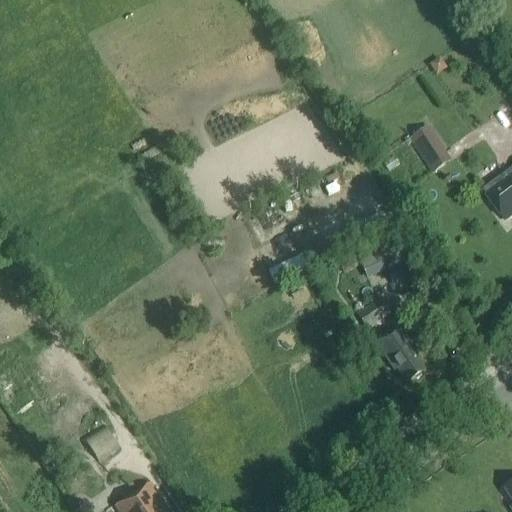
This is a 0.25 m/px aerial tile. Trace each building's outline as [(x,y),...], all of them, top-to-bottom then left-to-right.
[(427,130),(410,142),(433,175),(450,163),(427,130)] [(511,174),(510,176),(508,173),(483,191),(505,221),(511,215),(511,174)] [(393,232),(384,214),(330,240),(339,258),(393,232)] [(407,261),(398,242),(361,261),(370,279),(407,261)] [(344,276),(359,268),(353,255),(338,261),(344,276)] [(367,332),(391,315),(381,300),(356,316),(367,332)] [(421,376),(425,373),(414,358),(416,357),(410,347),(411,345),(400,329),(376,345),(396,373),(397,372),(404,382),(408,380),(410,383),(414,381),(416,382),(421,378),(421,376)] [(54,410),(76,402),(56,348),(34,356),(54,410)] [(86,397),(51,420),(66,443),(79,435),(95,459),(118,444),(86,397)] [(168,511),(151,484),(115,507),(118,511),(168,511)]
